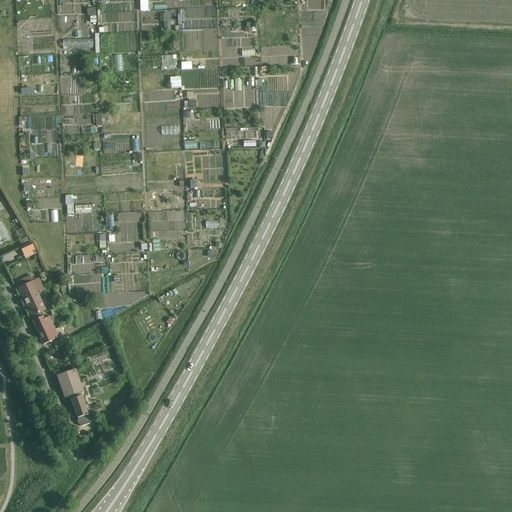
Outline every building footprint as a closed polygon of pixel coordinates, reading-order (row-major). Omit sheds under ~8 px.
[(134,0),(101,0),(101,9),(135,8),(134,0)] [(172,62),(161,62),(161,73),(172,73),(172,62)] [(253,74),(243,74),(244,113),(253,113),(253,95),(260,95),(260,87),(253,87),(253,74)] [(160,97),(161,107),(173,106),(172,96),(160,97)] [(79,269),(91,270),(91,262),(72,261),(71,278),(78,278),(79,269)] [(31,316),(40,312),(46,310),(38,292),(44,289),(39,278),(32,282),(30,276),(25,279),(16,283),(31,316)] [(81,280),(81,289),(100,289),(100,280),(81,280)] [(66,303),(66,313),(76,313),(77,304),(66,303)] [(33,321),(39,334),(54,327),(49,317),(44,319),(43,316),(33,321)] [(63,327),(68,338),(71,336),(66,325),(63,327)] [(54,327),(39,334),(43,345),(59,338),(54,327)] [(66,345),(63,338),(53,343),(57,349),(66,345)] [(91,423),(87,413),(80,393),(82,392),(74,369),(57,376),(65,398),(70,396),(80,427),(91,423)]
